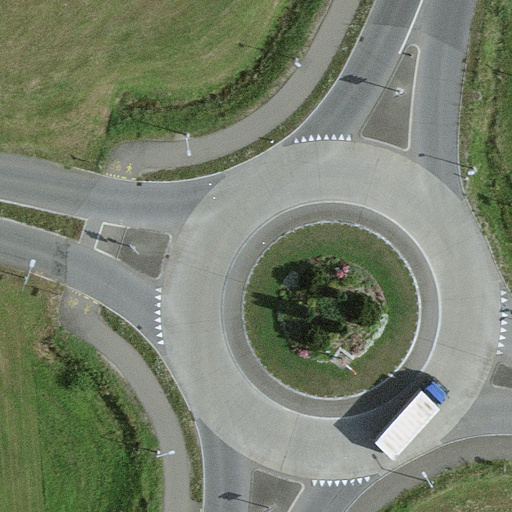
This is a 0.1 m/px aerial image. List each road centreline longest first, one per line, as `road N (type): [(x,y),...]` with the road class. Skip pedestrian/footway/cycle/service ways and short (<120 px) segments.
road 1 (primary): [(443,225),(435,163),(443,0)]
road 2 (secondary): [(0,210),(204,260)]
road 3 (primary): [(411,0),(300,175)]
road 4 (primary): [(222,392),(271,433),(301,444),(364,445)]
road 5 (primary): [(443,225),(379,179),(300,175)]
road 6 (primary): [(364,445),(440,399),(467,346)]
road 7 (primary): [(204,260),(196,329),(222,392)]
road 8 (primary): [(300,175),(232,215),(204,260)]
road 9 (primary): [(467,346),(466,270),(443,225)]
road 10 (primary): [(222,392),(226,511)]
